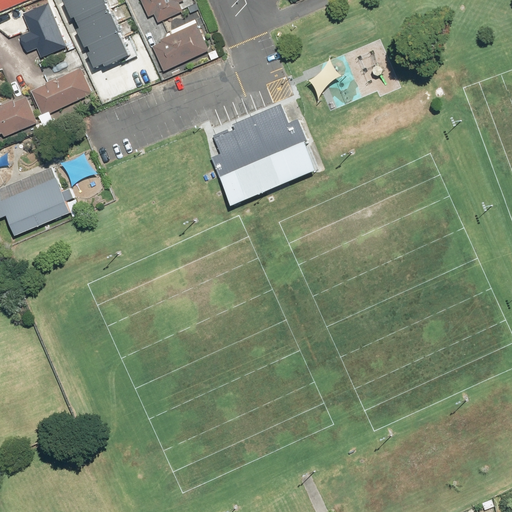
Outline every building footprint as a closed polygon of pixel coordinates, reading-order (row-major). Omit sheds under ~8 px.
[(0,0),(0,10),(25,0),(0,0)] [(35,62),(75,46),(55,0),(54,0),(26,12),(32,29),(23,32),(35,62)] [(80,14),(82,19),(113,5),(110,0),(85,0),(72,5),(77,15),(80,14)] [(186,0),(147,0),(155,20),(189,6),(186,0)] [(113,5),(82,19),(85,25),(83,26),(87,35),(120,19),(113,5)] [(94,43),(97,49),(127,36),(120,19),(87,35),(90,44),(94,43)] [(203,23),(157,41),(168,68),(214,49),(203,23)] [(135,53),(127,36),(97,49),(94,50),(100,64),(109,60),(111,64),(135,53)] [(90,68),(36,90),(46,113),(100,92),(90,68)] [(0,105),(0,135),(42,119),(31,93),(0,105)] [(213,156),(233,204),(321,167),(300,119),(290,123),(282,103),(213,133),(221,152),(213,156)] [(65,177),(0,202),(0,206),(3,215),(9,212),(18,234),(78,211),(65,177)]
